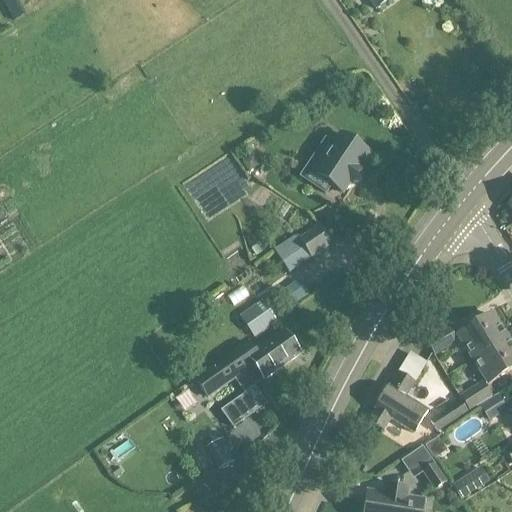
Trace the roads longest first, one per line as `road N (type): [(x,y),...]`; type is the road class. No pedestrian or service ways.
road 1 (secondary): [(288,511),(367,346),(463,200)]
road 2 (unclassified): [(463,200),(328,0)]
